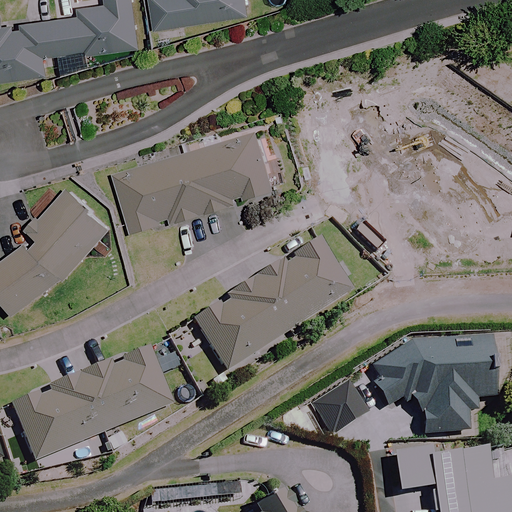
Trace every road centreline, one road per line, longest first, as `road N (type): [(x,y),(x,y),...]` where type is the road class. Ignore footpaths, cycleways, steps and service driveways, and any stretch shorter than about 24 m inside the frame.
road 1 (residential): [(0,511),(89,495),(125,478),(359,333),(397,320),(511,310)]
road 2 (residential): [(233,65),(197,95),(110,140),(16,163)]
road 3 (residential): [(1,112),(164,67),(233,65)]
road 4 (residential): [(233,65),(461,0)]
